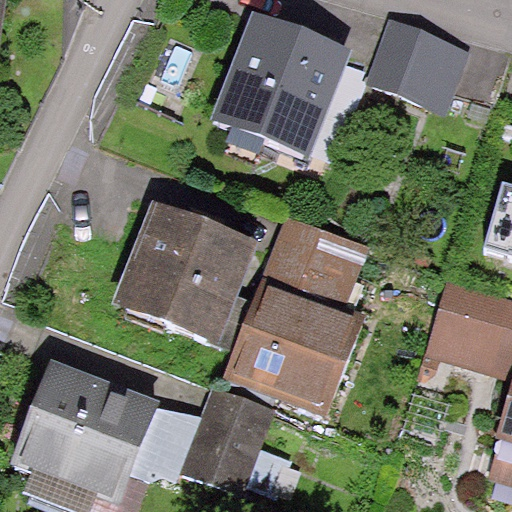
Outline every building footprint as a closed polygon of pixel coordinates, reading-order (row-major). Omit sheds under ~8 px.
[(0,0),(0,53),(10,0),(0,0)] [(349,54),(256,22),(217,136),(310,167),(349,54)] [(462,50),(389,24),(367,88),(439,113),(462,50)] [(253,250),(163,214),(118,325),(208,362),(253,250)] [(363,255),(291,229),(267,294),(339,320),(363,255)] [(511,288),(449,268),(425,343),(509,369),(496,409),(509,413),(491,472),(511,478),(511,288)] [(267,294),(263,292),(230,381),(325,416),(358,327),(339,320),(267,294)] [(156,410),(54,371),(17,468),(119,507),(134,470),(156,410)] [(156,410),(134,470),(236,506),(272,418),(216,396),(208,420),(156,410)]
